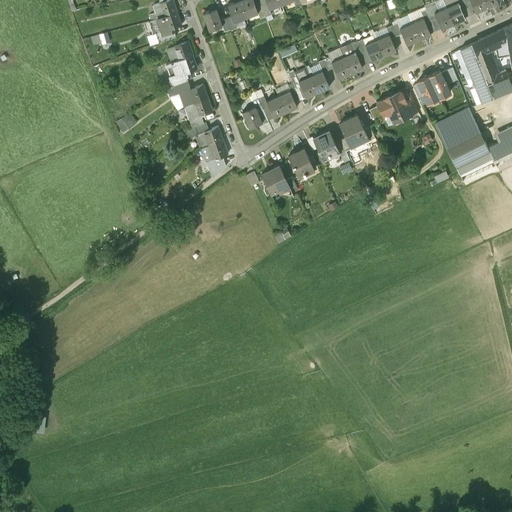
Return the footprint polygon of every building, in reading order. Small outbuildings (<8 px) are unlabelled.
[(160,0),(153,3),(156,10),(158,15),(177,9),(174,0),(160,0)] [(240,0),(231,0),(227,1),(233,18),(246,14),(240,0)] [(254,0),(240,0),(246,14),(258,10),(254,0)] [(470,14),(464,0),(457,0),(458,1),(464,16),(470,14)] [(475,11),(470,0),(464,0),(470,14),(475,11)] [(487,7),(484,0),(470,0),(475,11),(487,7)] [(465,18),(464,16),(458,1),(446,6),(453,23),(465,18)] [(434,11),(439,9),(436,2),(425,6),(426,8),(436,30),(441,28),(434,11)] [(216,6),(203,10),(209,27),(222,23),(216,6)] [(453,23),(446,6),(439,9),(434,11),(441,28),(453,23)] [(430,33),(436,30),(426,8),(421,11),(424,17),(430,33)] [(151,18),(149,19),(153,31),(156,30),(157,33),(163,31),(163,32),(174,28),(173,25),(182,21),(177,9),(158,15),(151,18)] [(149,12),(151,18),(158,15),(156,10),(149,12)] [(468,21),(478,18),(476,13),(466,17),(468,21)] [(430,34),(430,33),(424,17),(411,22),(419,39),(430,34)] [(406,44),(419,39),(411,22),(399,27),(406,44)] [(389,33),(391,37),(396,35),(392,24),(387,26),(389,33)] [(490,34),(495,47),(505,42),(508,41),(506,27),(490,34)] [(163,31),(157,33),(159,39),(176,33),(174,28),(163,32),(163,31)] [(93,33),(95,42),(112,37),(109,29),(93,33)] [(389,33),(377,38),(384,55),(396,50),(391,37),(389,33)] [(490,34),(482,38),(487,50),(495,47),(490,34)] [(357,41),(367,63),(372,61),(365,44),(363,38),(357,41)] [(377,38),(365,44),(372,61),(384,55),(377,38)] [(487,50),(482,38),(480,39),(481,40),(461,49),(476,86),(497,78),(503,94),(511,89),(511,86),(505,70),(496,74),(487,50)] [(175,44),(179,57),(192,52),(188,40),(175,44)] [(355,51),(361,65),(367,63),(357,41),(352,43),(355,51)] [(355,51),(343,56),(350,73),(362,68),(361,65),(355,51)] [(165,61),(171,77),(185,72),(189,71),(188,68),(197,65),(192,52),(179,57),(165,61)] [(324,59),(329,70),(334,68),(329,56),(324,59)] [(343,56),(332,62),(339,78),(350,73),(343,56)] [(318,61),(322,70),(323,72),(329,70),(324,59),(318,61)] [(453,67),(441,73),(446,85),(457,79),(453,67)] [(310,75),(317,92),(329,87),(323,72),(322,70),(310,75)] [(440,71),(417,81),(418,83),(424,95),(428,103),(450,93),(446,85),(441,73),(440,71)] [(171,77),(168,78),(171,85),(176,82),(187,78),(185,72),(171,77)] [(299,80),(301,86),(306,97),(317,92),(310,75),(299,80)] [(171,85),(167,88),(170,95),(178,93),(181,101),(193,97),(190,88),(191,88),(188,78),(176,82),(171,85)] [(503,94),(497,78),(476,86),(482,103),(503,94)] [(290,90),(295,102),(300,99),(295,88),(293,83),(287,85),(290,90)] [(424,95),(418,83),(412,86),(418,98),(424,95)] [(190,88),(193,97),(194,101),(207,96),(203,84),(191,88),(190,88)] [(295,88),(300,99),(306,97),(301,86),(295,88)] [(389,113),(391,116),(398,113),(398,115),(401,114),(402,117),(412,112),(408,104),(413,101),(406,87),(376,102),(378,105),(383,116),(389,113)] [(278,96),(285,112),(297,107),(295,102),(290,90),(278,96)] [(189,117),(201,113),(213,109),(208,96),(207,96),(194,101),(184,104),(189,117)] [(278,96),(266,101),(273,117),(285,112),(278,96)] [(182,105),(184,104),(194,101),(193,97),(181,101),(182,105)] [(374,120),(383,116),(378,105),(369,110),(374,120)] [(242,111),(249,128),(262,122),(255,106),(242,111)] [(443,138),(476,122),(468,107),(436,123),(443,138)] [(131,109),(118,119),(126,130),(139,120),(131,109)] [(192,126),(195,125),(204,122),(201,113),(189,117),(192,126)] [(398,113),(391,116),(394,121),(402,117),(401,114),(398,115),(398,113)] [(350,145),(367,137),(369,141),(370,141),(364,130),(357,115),(339,124),(346,138),(351,149),(352,149),(350,145)] [(198,133),(209,129),(206,121),(204,122),(195,125),(197,132),(198,133)] [(489,149),(488,147),(476,122),(443,138),(457,165),(489,149)] [(201,147),(209,144),(223,139),(218,126),(209,129),(198,133),(197,132),(195,133),(200,147),(201,147)] [(364,130),(370,141),(375,138),(369,127),(364,130)] [(491,127),(485,132),(490,137),(495,133),(491,127)] [(340,153),(335,143),(329,131),(313,139),(323,161),(339,153),(340,153)] [(429,135),(423,137),(426,143),(432,141),(429,135)] [(511,147),(511,135),(488,147),(489,149),(457,165),(461,173),(494,157),(492,154),(506,147),(508,150),(511,147)] [(346,152),(351,149),(346,138),(341,141),(346,152)] [(214,158),(222,155),(228,154),(223,139),(209,144),(214,158)] [(347,155),(346,152),(341,141),(335,143),(340,153),(339,153),(341,157),(347,155)] [(308,142),(302,145),(303,149),(304,149),(309,158),(314,156),(308,142)] [(209,144),(201,147),(212,177),(226,166),(222,155),(214,158),(209,144)] [(304,149),(303,149),(288,157),(299,178),(304,175),(305,176),(306,176),(306,175),(315,170),(309,158),(304,149)] [(271,194),(288,186),(289,186),(286,181),(280,167),(262,175),(271,194)] [(289,186),(288,186),(293,196),(299,193),(292,178),(286,181),(289,186)]
